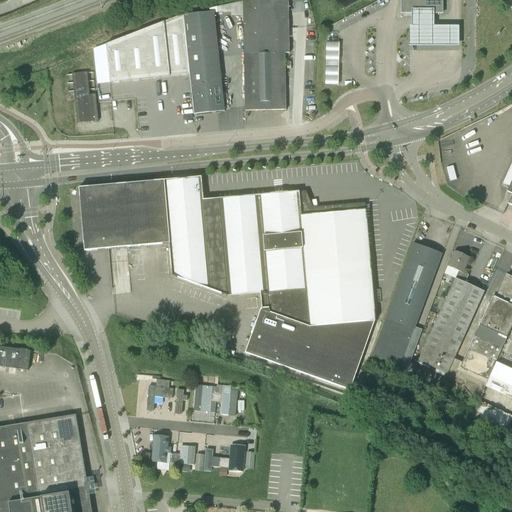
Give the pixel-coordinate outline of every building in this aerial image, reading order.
[(242,0),(243,30),(289,30),(288,0),(242,0)] [(441,0),(402,0),(402,14),(411,13),(433,13),(441,13),(441,0)] [(214,13),(183,16),(190,75),(194,115),(225,112),(214,13)] [(411,25),(407,25),(407,46),(458,46),(458,26),(433,26),(433,13),(411,13),(411,25)] [(112,83),(190,75),(183,16),(164,23),(108,45),(112,83)] [(244,54),(285,54),(290,54),(289,30),(243,30),(244,54)] [(326,43),(325,86),(338,86),(339,43),(326,43)] [(286,111),(285,54),(244,54),(245,111),(286,111)] [(75,101),(77,124),(98,121),(96,121),(95,111),(97,111),(95,95),(89,95),(87,73),(72,74),(75,98),(80,98),(80,101),(75,101)] [(203,201),(201,178),(79,189),(84,251),(169,244),(172,276),(227,296),(260,293),(262,309),(263,308),(263,311),(261,310),(246,352),(349,390),(374,321),(365,211),(306,216),(305,208),(300,209),(298,193),(203,201)] [(415,327),(442,255),(413,244),(386,320),(414,330),(415,327)] [(447,375),(454,359),(484,292),(465,283),(468,276),(463,273),(469,258),(454,251),(447,267),(458,272),(418,361),(447,375)] [(454,359),(447,375),(446,377),(462,385),(464,380),(479,386),(472,400),(477,402),(482,391),(511,326),(511,277),(510,276),(499,299),(496,298),(495,298),(492,297),(462,363),(454,359)] [(400,367),(407,370),(422,330),(415,327),(414,330),(386,320),(372,357),(400,367)] [(0,347),(0,367),(28,371),(30,352),(0,347)] [(491,378),(511,387),(511,370),(496,363),(489,377),(491,378)] [(511,398),(511,387),(491,378),(487,387),(511,398)] [(212,388),(197,386),(195,411),(209,413),(212,388)] [(158,408),(160,388),(147,387),(145,406),(158,408)] [(181,414),(182,391),(175,390),(174,413),(181,414)] [(235,417),(236,392),(225,392),(224,417),(235,417)] [(502,424),(506,414),(481,402),(476,411),(502,424)] [(76,416),(0,428),(0,511),(91,511),(77,420),(76,416)] [(164,462),(166,437),(156,436),(153,461),(164,462)] [(241,469),(243,446),(232,445),(230,468),(241,469)] [(192,464),(193,448),(183,447),(182,464),(192,464)] [(214,469),(216,452),(207,451),(205,468),(214,469)] [(247,452),(245,469),(253,470),(255,453),(247,452)] [(148,469),(150,454),(141,453),(140,469),(148,469)] [(196,454),(195,471),(203,472),(204,455),(196,454)]
